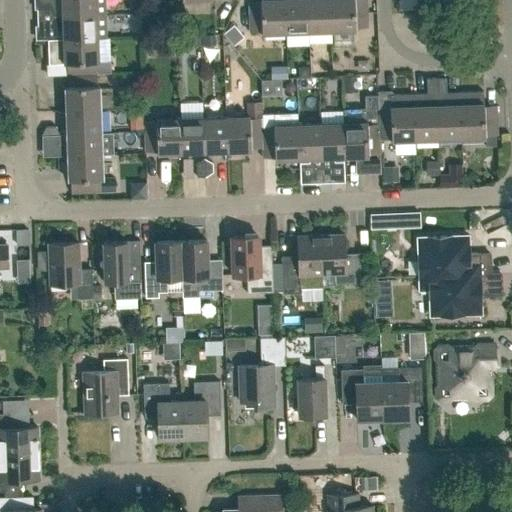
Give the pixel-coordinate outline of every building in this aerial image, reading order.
[(105,0),(62,0),(63,16),(106,15),(105,0)] [(264,33),(286,32),(284,0),(260,0),(261,1),(249,1),(250,31),(262,31),(262,33),(264,33)] [(284,0),(286,32),(309,31),(307,0),(284,0)] [(330,0),(307,0),(309,31),(331,30),(330,0)] [(330,0),(331,30),(354,29),(354,30),(355,30),(355,28),(367,27),(366,0),(330,0)] [(51,8),(36,9),(37,17),(56,16),(51,8)] [(63,26),(63,38),(64,39),(97,38),(107,37),(106,15),(63,16),(56,16),(37,17),(37,25),(57,25),(61,26),(63,26)] [(98,60),(97,38),(64,39),(63,38),(47,39),(48,63),(66,63),(67,75),(97,74),(96,62),(98,62),(98,60)] [(111,61),(98,62),(96,62),(97,74),(111,73),(111,61)] [(65,88),(66,110),(100,109),(99,87),(99,85),(97,85),(97,74),(67,75),(67,86),(65,87),(65,88)] [(355,76),(344,77),(345,89),(356,89),(355,76)] [(426,78),(427,93),(413,93),(415,139),(438,138),(436,78),(426,78)] [(446,92),(446,78),(436,78),(438,138),(461,137),(459,92),(446,92)] [(270,94),(270,79),(260,80),(261,95),(270,94)] [(461,137),(483,137),(485,137),(485,135),(497,135),(496,105),(484,105),(484,103),(483,103),(483,91),(459,92),(461,137)] [(393,140),(393,139),(415,139),(413,93),(390,94),(391,106),(390,106),(390,108),(378,109),(379,123),(380,138),(391,138),(391,140),(393,140)] [(365,122),(343,123),(344,155),(368,155),(368,153),(380,153),(380,138),(379,123),(378,109),(378,95),(366,96),(366,121),(365,121),(365,122)] [(135,120),(134,101),(121,102),(122,120),(135,120)] [(250,118),(262,117),(261,101),(249,101),(250,116),(250,118)] [(100,109),(66,110),(67,133),(101,132),(100,109)] [(251,151),(251,148),(262,148),(263,148),(262,127),(262,117),(250,118),(250,116),(248,116),(226,117),(227,151),(249,150),(249,151),(251,151)] [(226,117),(203,118),(204,152),(227,151),(226,117)] [(159,153),(181,152),(180,118),(158,119),(156,119),(156,121),(144,121),(145,151),(157,151),(157,153),(159,153)] [(204,152),(203,118),(180,118),(181,152),(204,152)] [(299,157),(308,156),(322,156),(320,123),(298,124),(299,157)] [(322,156),(334,156),(344,155),(343,123),(320,123),(322,156)] [(276,158),(276,157),(299,157),(298,124),(275,125),(274,125),(274,127),(262,127),(263,148),(262,148),(263,156),(275,156),(275,158),(276,158)] [(60,134),(55,126),(46,126),(41,134),(60,134)] [(112,132),(101,132),(67,133),(68,156),(101,155),(113,155),(112,132)] [(56,142),(60,134),(41,134),(46,142),(56,142)] [(68,156),(69,178),(68,178),(68,180),(70,180),(71,192),(101,191),(100,179),(103,179),(103,177),(102,177),(101,155),(68,156)] [(197,172),(205,177),(204,158),(196,163),(197,172)] [(204,158),(205,177),(213,172),(213,163),(204,158)] [(314,183),(323,183),(322,164),(314,169),(314,183)] [(331,183),(330,168),(322,164),(323,183),(331,183)] [(381,166),(382,181),(398,180),(397,165),(381,166)] [(115,190),(115,178),(103,179),(100,179),(101,191),(115,190)] [(371,213),(372,227),(395,226),(395,212),(371,213)] [(28,229),(17,229),(17,244),(28,244),(28,229)] [(345,258),(345,234),(321,235),(322,273),(334,273),(335,284),(360,283),(360,258),(345,258)] [(322,287),(321,273),(322,273),(321,235),(297,236),(298,260),(281,261),(282,262),(283,291),(283,293),(300,292),(299,288),(322,287)] [(419,276),(429,276),(491,273),(490,253),(474,254),(474,257),(466,258),(466,253),(469,253),(469,235),(417,236),(419,276)] [(259,263),(258,236),(232,237),(233,274),(246,274),(247,293),(273,292),(272,263),(259,263)] [(199,296),(198,290),(222,289),(221,264),(207,265),(206,239),(181,240),(182,276),(181,276),(182,296),(199,296)] [(104,282),(114,282),(115,297),(141,296),(139,240),(103,241),(104,282)] [(167,277),(181,276),(182,276),(181,240),(156,241),(157,267),(144,267),(145,297),(158,296),(158,292),(167,291),(167,277)] [(79,282),(79,298),(92,298),(91,268),(79,268),(78,242),(48,243),(48,251),(38,251),(38,269),(49,269),(49,283),(79,282)] [(273,292),(283,291),(282,262),(272,263),(273,292)] [(477,295),(477,291),(485,291),(485,294),(501,294),(501,273),(491,273),(429,276),(430,315),(481,313),(481,295),(477,295)] [(287,330),(288,343),(303,342),(303,329),(287,330)] [(334,335),(314,336),(314,357),(335,357),(334,335)] [(261,365),(238,365),(240,401),(257,401),(257,407),(274,406),(273,365),(285,365),(284,337),(260,338),(261,365)] [(435,387),(436,397),(440,401),(450,400),(454,396),(465,396),(470,400),(488,399),(492,395),(491,377),(487,373),(486,363),(491,368),(495,368),(494,364),(497,364),(497,347),(494,347),(494,343),(477,343),(473,348),(452,348),(448,344),(438,345),(434,349),(434,359),(438,363),(439,383),(435,387)] [(117,411),(116,385),(128,384),(127,358),(103,359),(103,372),(83,372),(85,412),(117,411)] [(381,381),(381,368),(380,364),(364,365),(364,369),(341,369),(342,396),(356,396),(356,419),(382,418),(381,381)] [(298,378),(299,416),(326,415),(324,377),(324,365),(315,365),(315,378),(298,378)] [(421,367),(397,367),(381,368),(381,381),(382,418),(393,418),(393,422),(408,422),(408,394),(422,394),(421,367)] [(193,381),(194,400),(181,400),(183,436),(207,435),(206,410),(220,409),(219,380),(193,381)] [(181,400),(169,401),(169,382),(143,383),(144,412),(158,412),(159,437),(183,436),(181,400)] [(0,453),(38,452),(37,426),(10,427),(10,413),(0,413),(0,453)] [(0,453),(0,491),(5,491),(4,480),(39,478),(38,452),(0,453)] [(328,511),(372,511),(372,505),(359,506),(358,493),(327,494),(328,511)] [(247,508),(222,509),(222,511),(280,511),(280,495),(247,496),(247,508)] [(0,511),(40,511),(40,508),(13,509),(12,496),(0,496),(0,511)]
